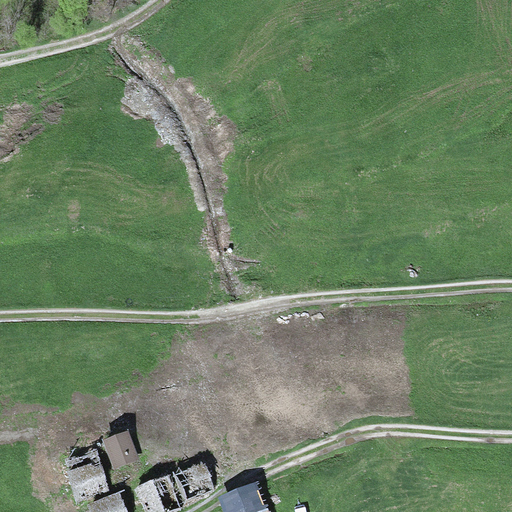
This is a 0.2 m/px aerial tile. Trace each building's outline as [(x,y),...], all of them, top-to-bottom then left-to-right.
[(124,432),(100,442),(115,478),(139,468),(124,432)] [(92,447),(60,458),(71,493),(103,482),(92,447)] [(147,511),(164,511),(158,480),(141,484),(147,511)] [(263,511),(253,487),(216,504),(219,511),(263,511)] [(94,511),(129,511),(123,492),(91,502),(94,511)]
